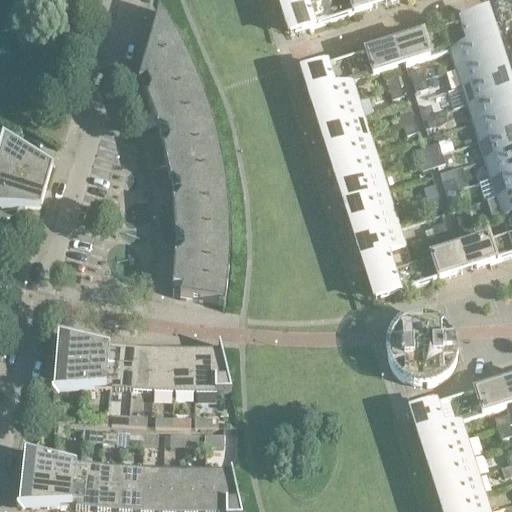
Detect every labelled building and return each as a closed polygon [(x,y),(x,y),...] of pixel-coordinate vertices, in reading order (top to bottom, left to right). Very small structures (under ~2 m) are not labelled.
[(326,3),(326,2),(325,0),(277,0),(283,17),(326,3)] [(334,24),(408,0),(331,0),(326,2),(326,3),(327,3),(334,24)] [(334,24),(327,3),(326,3),(283,17),(290,38),(334,24)] [(165,22),(159,13),(159,14),(138,86),(139,86),(146,101),(145,102),(151,116),(202,97),(198,88),(194,78),(190,68),(184,55),(179,47),(175,38),(172,34),(170,30),(165,22)] [(492,40),(487,24),(485,19),(441,33),(448,55),(449,54),(492,40)] [(353,86),(449,55),(449,54),(448,55),(441,33),(346,64),(353,85),(353,86)] [(498,59),(496,52),(492,40),(449,54),(449,55),(455,73),(498,59)] [(504,77),(500,66),(498,59),(455,73),(460,91),(504,77)] [(353,85),(346,64),(302,78),(309,99),(353,85)] [(424,82),(421,72),(409,76),(413,86),(424,82)] [(510,95),(508,88),(504,77),(460,91),(466,109),(510,95)] [(400,90),(397,80),(385,84),(389,94),(400,90)] [(428,93),(424,82),(413,86),(416,97),(428,93)] [(359,104),(353,86),(353,85),(309,99),(315,118),(359,104)] [(404,101),(400,90),(389,94),(392,104),(404,101)] [(511,114),(511,102),(510,95),(466,109),(472,128),(511,114)] [(215,137),(212,128),(210,122),(207,112),(204,103),(202,97),(151,116),(156,131),(158,131),(164,152),(163,153),(166,169),(220,157),(217,147),(216,142),(215,137)] [(364,122),(359,104),(315,118),(321,136),(364,122)] [(434,120),(431,109),(419,113),(422,124),(434,120)] [(511,135),(511,114),(472,128),(478,146),(511,135)] [(415,126),(411,116),(400,119),(403,130),(415,126)] [(437,130),(434,120),(422,124),(425,134),(437,130)] [(370,140),(364,122),(321,136),(327,154),(370,140)] [(418,136),(415,126),(403,130),(406,140),(418,136)] [(511,155),(511,135),(478,146),(484,164),(511,155)] [(376,158),(370,140),(327,154),(333,172),(376,158)] [(52,170),(38,162),(39,161),(9,143),(5,155),(1,153),(0,156),(0,177),(46,191),(52,170)] [(442,158),(438,147),(427,151),(430,161),(442,158)] [(430,161),(427,151),(415,155),(418,165),(430,161)] [(511,175),(511,155),(484,164),(490,183),(511,175)] [(226,199),(225,189),(224,184),(223,175),(221,166),(220,157),(166,169),(170,184),(171,184),(174,206),(173,207),(174,222),(228,219),(227,209),(227,204),(226,199)] [(382,177),(376,158),(333,172),(339,191),(382,177)] [(445,168),(442,158),(430,161),(433,172),(445,168)] [(433,172),(430,161),(418,165),(422,175),(433,172)] [(511,195),(511,175),(490,183),(496,201),(511,195)] [(40,211),(46,191),(0,177),(0,211),(24,212),(24,211),(40,211)] [(388,195),(382,177),(339,191),(345,209),(388,195)] [(457,193),(454,183),(442,186),(446,197),(457,193)] [(438,200),(435,189),(423,193),(426,203),(438,200)] [(461,204),(457,193),(446,197),(449,207),(461,204)] [(394,214),(388,195),(345,209),(350,228),(394,214)] [(511,216),(511,195),(496,201),(502,219),(511,216)] [(441,210),(438,200),(426,203),(430,214),(441,210)] [(400,232),(394,214),(350,228),(356,246),(400,232)] [(511,236),(511,216),(502,219),(507,237),(507,238),(511,236)] [(229,229),(228,219),(174,222),(175,238),(176,238),(176,261),(174,261),(173,277),(228,281),(228,269),(229,259),(229,254),(229,239),(229,229)] [(472,229),(468,219),(456,222),(460,233),(472,229)] [(448,237),(444,226),(433,230),(436,241),(448,237)] [(475,240),(472,229),(460,233),(463,244),(475,240)] [(406,250),(400,232),(356,246),(362,264),(406,250)] [(419,290),(511,259),(511,252),(507,238),(507,237),(411,268),(411,269),(412,268),(419,290)] [(451,248),(448,237),(436,241),(439,251),(451,248)] [(411,269),(411,268),(406,250),(362,264),(368,282),(411,269)] [(419,290),(412,268),(411,269),(368,282),(375,304),(419,290)] [(226,294),(228,281),(173,277),(172,292),(173,292),(173,299),(180,300),(180,302),(218,307),(225,308),(226,294)] [(455,345),(454,342),(452,338),(451,335),(449,333),(447,331),(445,329),(442,327),(440,326),(437,324),(435,323),(432,322),(429,321),(426,321),(423,321),(420,321),(417,321),(414,322),(411,323),(409,324),(406,325),(403,326),(400,329),(398,331),(395,333),(394,336),(392,338),(391,341),(390,343),(389,346),(388,349),(388,352),(387,355),(387,359),(388,362),(388,363),(389,366),(389,367),(390,370),(392,374),(394,376),(397,380),(399,382),(402,384),(406,387),(409,388),(412,389),(416,390),(419,391),(423,391),(428,390),(432,389),(435,388),(439,387),(443,384),(445,382),(447,380),(450,377),(452,375),(454,371),(454,369),(456,367),(456,364),(457,362),(457,359),(457,356),(457,352),(457,349),(456,346),(455,345)] [(90,370),(92,347),(70,342),(70,341),(64,340),(64,341),(65,342),(66,343),(67,343),(68,344),(64,393),(62,393),(61,393),(59,395),(59,396),(65,395),(84,394),(86,370),(90,370)] [(110,392),(114,352),(92,347),(90,370),(86,370),(84,394),(110,392)] [(131,393),(133,354),(114,352),(110,392),(112,392),(131,393)] [(152,395),(154,355),(133,354),(131,393),(152,395)] [(174,395),(174,355),(154,355),(152,395),(174,395)] [(195,396),(195,356),(174,355),(174,395),(195,396)] [(231,396),(221,356),(216,356),(195,356),(195,396),(214,396),(231,396)] [(462,425),(511,409),(511,384),(455,403),(462,424),(462,425)] [(462,424),(455,403),(411,417),(418,438),(462,424)] [(509,429),(506,419),(494,423),(498,433),(509,429)] [(129,430),(129,422),(115,421),(115,429),(129,430)] [(143,431),(144,423),(129,422),(129,430),(143,431)] [(173,432),(173,424),(159,423),(158,432),(173,432)] [(187,432),(187,424),(173,424),(173,432),(187,432)] [(215,433),(215,424),(198,424),(198,433),(215,433)] [(468,443),(462,425),(462,424),(418,438),(424,457),(468,443)] [(511,439),(511,437),(509,429),(498,433),(501,443),(511,439)] [(103,444),(104,435),(93,434),(92,443),(103,444)] [(114,444),(115,436),(104,435),(103,444),(114,444)] [(144,446),(144,438),(133,438),(133,446),(144,446)] [(155,447),(155,439),(144,438),(144,446),(155,447)] [(184,448),(184,439),(173,439),(173,448),(184,448)] [(195,448),(195,439),(184,439),(184,448),(195,448)] [(220,448),(220,439),(204,439),(204,448),(220,448)] [(473,461),(468,443),(424,457),(430,475),(473,461)] [(52,487),(54,463),(37,458),(31,456),(31,457),(32,459),(33,460),(35,460),(29,509),(28,509),(27,510),(26,510),(25,511),(24,511),(28,511),(31,511),(53,510),(56,487),(52,487)] [(479,479),(473,461),(430,475),(436,493),(479,479)] [(76,509),(79,469),(54,463),(52,487),(56,487),(53,510),(76,509)] [(97,511),(101,472),(79,469),(76,509),(76,511),(77,511),(88,511),(88,510),(97,511)] [(119,511),(121,473),(101,472),(97,511),(119,511)] [(140,511),(142,474),(121,473),(119,511),(140,511)] [(162,511),(163,475),(142,474),(140,511),(162,511)] [(183,511),(184,476),(163,475),(162,511),(183,511)] [(205,511),(205,476),(184,476),(183,511),(205,511)] [(239,511),(232,476),(226,476),(205,476),(205,511),(239,511)] [(485,498),(479,479),(436,493),(442,511),(485,498)] [(489,511),(485,498),(442,511),(441,511),(489,511)]
